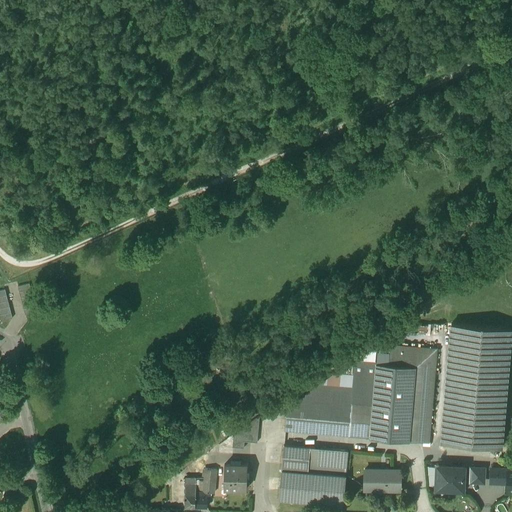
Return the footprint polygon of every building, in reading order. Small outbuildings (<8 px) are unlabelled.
[(29,282),(18,285),(25,314),(37,311),(29,282)] [(5,289),(0,290),(0,318),(1,321),(12,318),(5,289)] [(511,328),(451,323),(441,443),(501,448),(511,328)] [(431,440),(438,346),(390,341),(388,361),(375,361),(371,405),(352,402),(349,434),(431,440)] [(333,371),(321,382),(296,400),(351,405),(352,402),(371,405),(375,361),(355,360),(344,359),(340,371),(333,371)] [(351,405),(296,400),(287,406),(285,429),(349,434),(351,405)] [(259,415),(233,433),(232,447),(244,448),(244,441),(257,442),(259,415)] [(347,450),(284,444),(279,499),(335,504),(342,504),(347,450)] [(247,465),(224,464),(224,488),(246,489),(247,465)] [(204,476),(196,476),(196,478),(194,478),(194,485),(185,485),(185,486),(185,506),(207,507),(207,492),(214,492),(216,469),(205,468),(204,476)] [(465,468),(436,468),(436,492),(465,493),(465,468)] [(400,470),(364,469),(364,489),(400,490),(400,470)] [(484,469),(470,469),(470,484),(484,484),(484,469)] [(507,471),(491,470),(491,485),(507,486),(507,471)]
